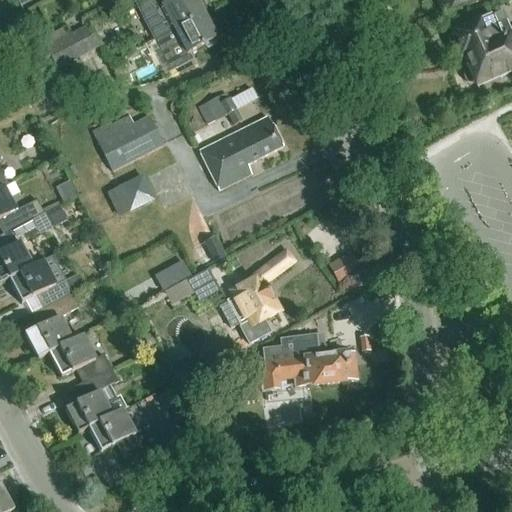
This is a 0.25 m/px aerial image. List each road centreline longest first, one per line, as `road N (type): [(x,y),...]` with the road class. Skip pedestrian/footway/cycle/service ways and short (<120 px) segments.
road 1 (residential): [(424,469),(427,338),(407,240),(363,148),(322,0)]
road 2 (residential): [(162,511),(232,491),(424,469)]
road 3 (residential): [(62,511),(0,398)]
